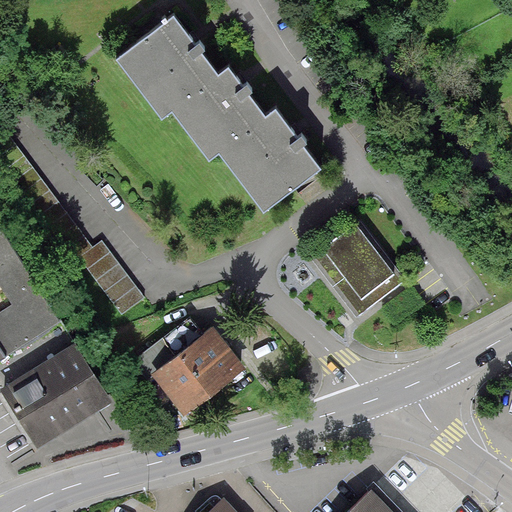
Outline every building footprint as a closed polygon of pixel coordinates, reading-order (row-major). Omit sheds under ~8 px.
[(159,119),(169,111),(212,78),(163,14),(110,55),(159,119)] [(206,159),(217,150),(262,116),(224,68),(212,78),(169,111),(206,159)] [(511,105),(502,113),(511,125),(511,105)] [(217,150),(262,209),(319,165),(274,107),(262,116),(217,150)] [(0,136),(0,169),(64,262),(77,254),(119,314),(138,301),(96,241),(84,249),(4,133),(0,136)] [(34,439),(106,394),(67,332),(50,342),(39,324),(57,314),(0,222),(0,386),(1,385),(34,439)] [(313,259),(355,319),(377,303),(400,287),(357,227),(313,259)] [(400,287),(377,303),(391,324),(420,303),(406,283),(400,287)] [(151,368),(181,410),(242,367),(213,325),(151,368)] [(398,511),(368,482),(338,511),(398,511)] [(228,511),(216,499),(201,511),(228,511)]
